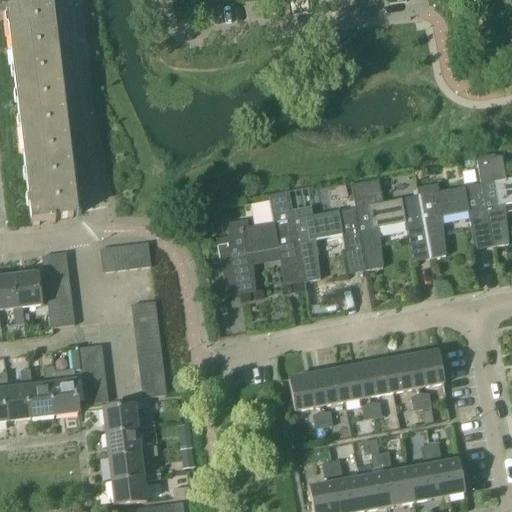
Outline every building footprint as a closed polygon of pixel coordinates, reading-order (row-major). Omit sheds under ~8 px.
[(8,0),(10,10),(29,8),(28,0),(8,0)] [(54,224),(54,222),(73,219),(48,11),(7,15),(31,224),(49,222),(49,224),(54,224)] [(511,180),(501,182),(499,174),(479,178),(492,245),(492,246),(492,249),(508,246),(504,206),(511,204),(511,180)] [(479,248),(492,245),(479,178),(478,179),(480,186),(438,194),(437,186),(415,190),(417,198),(429,261),(445,258),(441,218),(468,213),(470,224),(475,224),(479,248)] [(429,261),(417,198),(382,205),(378,181),(350,187),(353,202),(352,202),(354,210),(366,273),(382,270),(378,230),(405,225),(407,236),(412,235),(416,259),(428,257),(429,261)] [(303,284),(290,214),(286,194),(268,198),(273,225),(248,229),(246,222),(225,226),(228,239),(216,241),(226,299),(255,294),(251,254),(278,248),(280,259),(285,258),(289,281),(302,279),(303,284)] [(366,273),(354,210),(312,218),(310,210),(290,214),(303,284),(319,282),(315,242),(342,237),(344,248),(349,247),(353,269),(365,267),(366,273)] [(138,270),(150,269),(147,245),(135,247),(138,270)] [(135,247),(123,248),(126,272),(138,270),(135,247)] [(123,248),(111,250),(114,273),(126,272),(123,248)] [(111,250),(99,251),(102,275),(114,273),(111,250)] [(42,270),(66,267),(65,255),(41,258),(42,270)] [(44,282),(68,279),(66,267),(42,270),(44,282)] [(14,328),(24,326),(21,310),(41,308),(37,275),(13,278),(17,311),(12,311),(14,328)] [(0,312),(12,311),(17,311),(13,278),(0,279),(0,312)] [(69,291),(68,279),(44,282),(45,294),(69,291)] [(47,306),(71,303),(69,291),(45,294),(47,306)] [(48,318),(72,315),(71,303),(47,306),(48,318)] [(132,319),(156,316),(154,304),(130,307),(132,319)] [(48,318),(50,330),(74,327),(72,315),(48,318)] [(133,330),(157,327),(156,316),(132,319),(133,330)] [(134,342),(158,339),(157,327),(133,330),(134,342)] [(136,353),(160,350),(158,339),(134,342),(136,353)] [(100,348),(77,351),(78,362),(102,359),(100,348)] [(137,365),(161,362),(160,350),(136,353),(137,365)] [(443,386),(441,379),(436,354),(412,359),(418,391),(443,386)] [(78,362),(79,373),(103,370),(102,359),(78,362)] [(393,395),(418,391),(412,359),(387,363),(393,395)] [(139,376),(163,373),(161,362),(137,365),(139,376)] [(368,400),(393,395),(387,363),(362,368),(368,400)] [(50,386),(54,418),(78,415),(73,373),(54,375),(53,368),(43,370),(45,386),(50,386)] [(343,405),(368,400),(362,368),(337,373),(343,405)] [(79,373),(81,384),(105,381),(103,370),(79,373)] [(50,386),(45,386),(31,388),(29,371),(19,373),(21,389),(26,389),(30,421),(54,418),(50,386)] [(140,388),(164,385),(163,373),(139,376),(140,388)] [(319,409),(343,405),(337,373),(313,377),(319,409)] [(26,389),(21,389),(21,390),(8,391),(5,374),(0,374),(0,391),(2,391),(6,423),(30,421),(26,389)] [(294,414),(319,409),(313,377),(288,382),(294,414)] [(106,393),(105,381),(81,384),(82,396),(106,393)] [(140,388),(142,400),(166,397),(164,385),(140,388)] [(83,407),(108,404),(106,393),(82,396),(83,407)] [(422,411),(419,396),(418,396),(410,400),(413,413),(422,411)] [(427,396),(419,396),(422,411),(430,410),(427,396)] [(372,420),(369,405),(361,408),(363,422),(372,420)] [(369,405),(372,420),(380,419),(378,405),(369,405)] [(154,433),(153,424),(136,426),(134,407),(102,411),(105,435),(137,431),(137,435),(154,433)] [(314,431),(322,430),(319,414),(312,418),(314,431)] [(319,414),(322,430),(331,428),(329,414),(320,414),(319,414)] [(446,440),(451,439),(449,430),(440,431),(446,440)] [(137,435),(137,431),(105,435),(108,459),(140,455),(140,459),(157,457),(156,448),(139,450),(137,435)] [(376,442),(361,444),(364,458),(378,455),(376,442)] [(428,447),(431,463),(439,459),(437,446),(428,447)] [(431,463),(428,447),(419,449),(422,462),(431,463)] [(140,459),(140,455),(108,459),(110,483),(143,479),(143,483),(160,481),(159,472),(142,474),(140,459)] [(378,456),(382,472),(390,468),(387,455),(378,456)] [(373,471),(382,472),(378,456),(370,458),(373,471)] [(438,500),(463,495),(457,463),(432,468),(438,500)] [(329,465),(332,481),(333,481),(341,477),(338,464),(329,465)] [(324,480),(332,481),(329,465),(321,467),(324,480)] [(413,504),(438,500),(432,468),(407,472),(413,504)] [(388,509),(413,504),(407,472),(382,477),(388,509)] [(363,511),(370,511),(388,509),(382,477),(358,481),(363,511)] [(143,483),(143,479),(110,483),(113,507),(146,504),(143,483)] [(337,511),(363,511),(358,481),(333,486),(337,511)] [(312,511),(337,511),(333,486),(308,490),(312,511)] [(173,500),(189,498),(188,489),(172,491),(173,500)]
